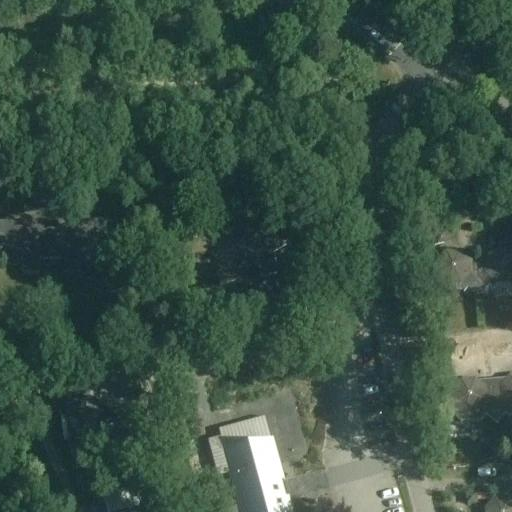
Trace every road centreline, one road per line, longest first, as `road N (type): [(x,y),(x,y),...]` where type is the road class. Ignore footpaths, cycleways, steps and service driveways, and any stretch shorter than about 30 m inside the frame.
road 1 (residential): [(0,361),(66,384),(111,384),(262,346),(385,301)]
road 2 (unclassified): [(385,301),(367,199),(371,163),(429,80)]
road 3 (unclassified): [(424,511),(385,301)]
road 4 (tertiary): [(429,80),(359,16),(325,0)]
